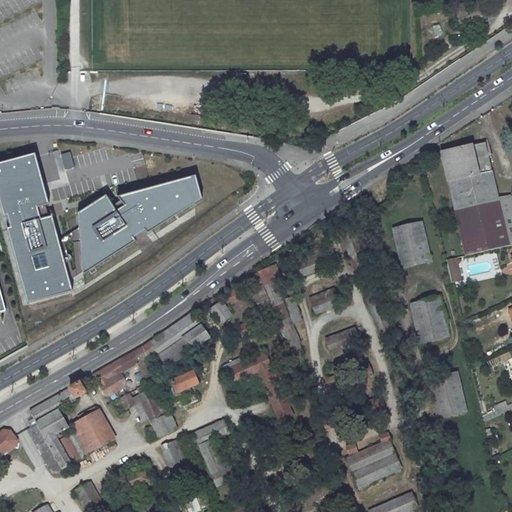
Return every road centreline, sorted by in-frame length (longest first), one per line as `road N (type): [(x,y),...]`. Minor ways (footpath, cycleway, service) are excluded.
road 1 (secondary): [(0,411),(196,292),(308,208)]
road 2 (tertiary): [(0,127),(58,120),(267,159),(308,208)]
road 3 (secondary): [(308,208),(511,77)]
